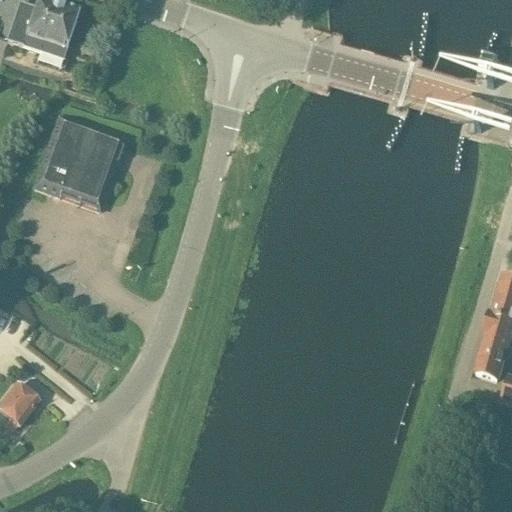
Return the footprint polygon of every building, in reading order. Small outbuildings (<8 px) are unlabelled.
[(37,0),(36,0),(33,11),(18,6),(5,45),(61,65),(64,54),(65,54),(79,14),(37,0)] [(33,192),(47,197),(99,215),(124,146),(58,122),(33,192)] [(492,319),(492,320),(511,326),(511,332),(511,335),(511,283),(503,280),(494,310),(492,319)] [(486,340),(475,377),(497,384),(503,362),(505,354),(509,357),(511,362),(511,341),(509,342),(511,335),(511,332),(511,326),(492,320),(492,319),(489,318),(483,339),(486,340)] [(511,381),(508,380),(501,406),(511,409),(511,381)] [(0,407),(0,430),(6,422),(18,431),(38,406),(15,388),(0,407)]
